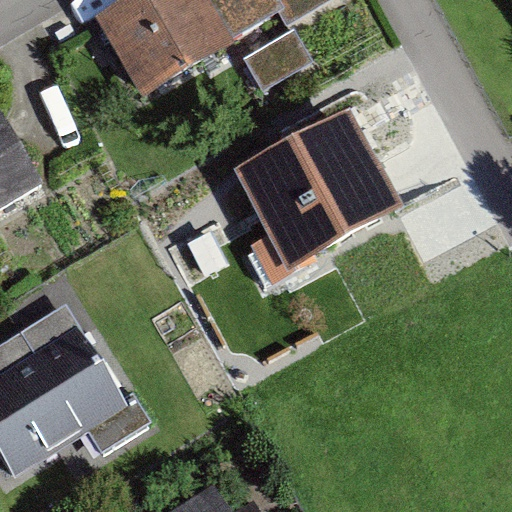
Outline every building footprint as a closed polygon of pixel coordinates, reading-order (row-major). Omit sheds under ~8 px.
[(134,0),(102,18),(147,99),(237,49),(263,95),(317,65),(295,26),(341,0),(134,0)] [(0,214),(47,187),(4,112),(0,114),(0,214)] [(354,112),(239,174),(274,237),(254,248),(274,285),(408,213),(354,112)] [(72,308),(0,351),(0,456),(15,481),(90,435),(104,459),(154,429),(135,397),(128,402),(72,308)] [(236,511),(224,491),(187,511),(236,511)]
